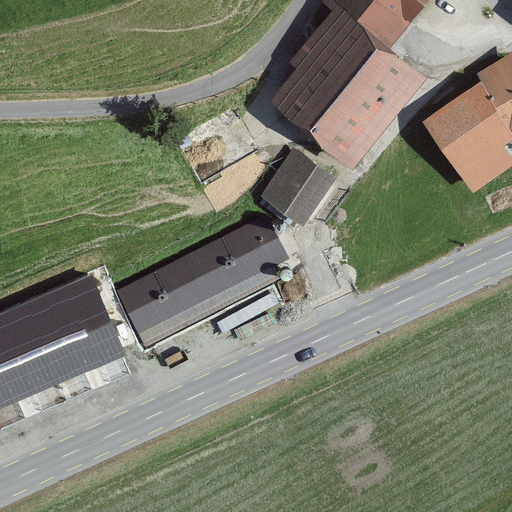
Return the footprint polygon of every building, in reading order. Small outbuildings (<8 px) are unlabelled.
[(322,0),(321,1),(332,10),(290,63),(297,69),(269,103),(353,170),(425,80),(388,51),(428,0),(322,0)] [(511,139),(511,56),(421,118),(470,189),(510,162),(500,148),(511,139)] [(303,225),(337,177),(294,148),(260,196),(303,225)] [(289,259),(267,215),(117,289),(145,345),(280,278),(274,266),(289,259)] [(0,410),(127,355),(92,275),(0,314),(0,410)]
